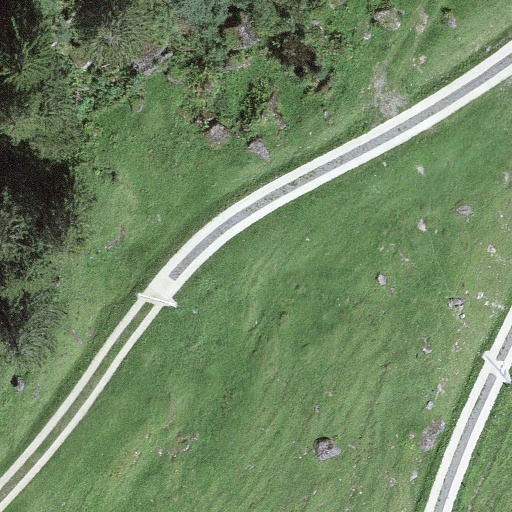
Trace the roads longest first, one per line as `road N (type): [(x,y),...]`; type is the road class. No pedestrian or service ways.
road 1 (track): [(0,495),(172,278),(228,225),(446,107),(511,59)]
road 2 (track): [(511,333),(438,511)]
